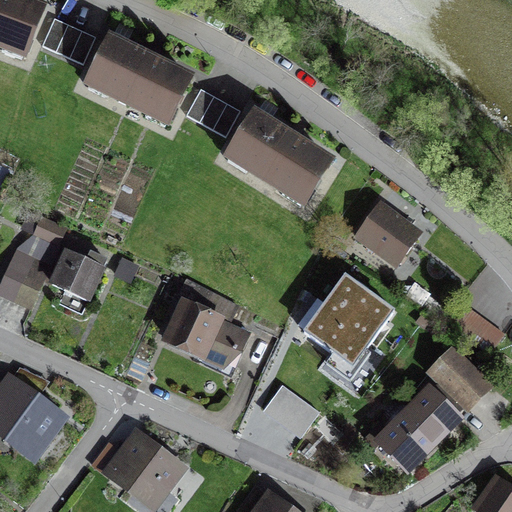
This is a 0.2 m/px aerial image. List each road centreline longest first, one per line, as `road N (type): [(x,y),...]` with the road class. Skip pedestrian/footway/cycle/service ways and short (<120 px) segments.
road 1 (residential): [(111,0),(249,69),(312,111),(511,271)]
road 2 (residential): [(125,396),(365,511)]
road 3 (residential): [(38,511),(125,396)]
road 4 (residential): [(0,338),(125,396)]
road 5 (residential): [(392,511),(511,445)]
